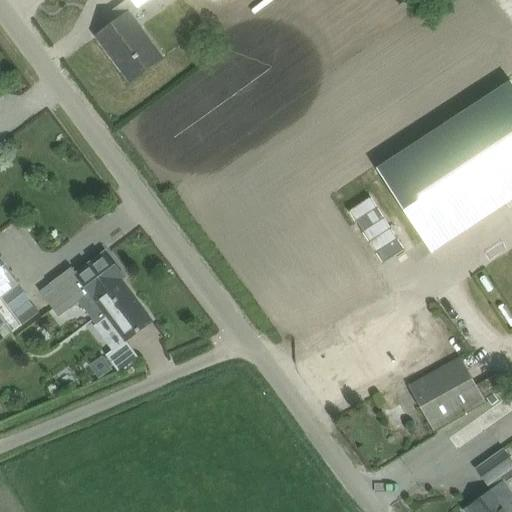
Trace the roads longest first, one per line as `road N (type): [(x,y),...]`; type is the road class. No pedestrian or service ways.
road 1 (unclassified): [(245,342),(0,17)]
road 2 (unclassified): [(0,449),(245,342)]
road 3 (unclassified): [(374,511),(245,342)]
